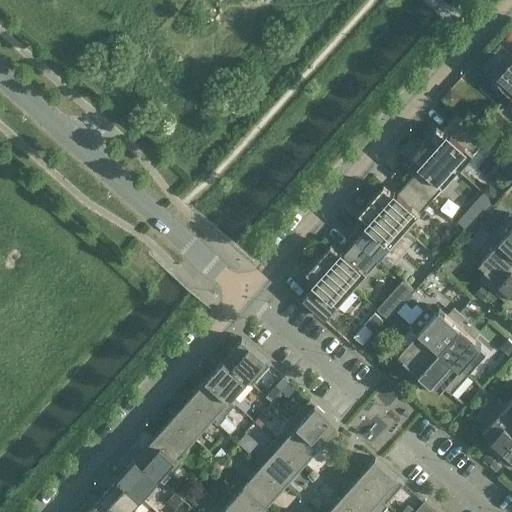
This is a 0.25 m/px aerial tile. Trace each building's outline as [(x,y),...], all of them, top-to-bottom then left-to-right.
[(511,53),(499,42),(479,65),(509,92),(511,88),(511,53)] [(485,139),(462,118),(448,135),(437,125),(424,138),(458,169),(485,139)] [(458,169),(424,138),(412,152),(423,162),(409,178),(432,198),(458,169)] [(432,198),(409,178),(395,193),(384,184),(371,197),(405,228),(432,198)] [(405,228),(371,197),(359,211),(370,221),(356,237),(379,257),(390,267),(416,238),(405,228)] [(511,213),(510,211),(492,231),(511,249),(511,213)] [(511,266),(511,249),(492,231),(475,250),(483,257),(478,262),(492,274),(486,282),(493,288),(511,266)] [(379,257),(356,237),(342,253),(331,243),(319,256),(352,287),(379,257)] [(352,287),(319,256),(306,270),(318,280),(303,296),(326,317),(352,287)] [(511,266),(493,288),(500,294),(507,287),(511,291),(511,266)] [(391,316),(413,284),(400,275),(378,307),(391,316)] [(404,296),(397,309),(412,318),(419,305),(404,296)] [(453,318),(439,306),(435,311),(427,304),(411,322),(418,329),(439,348),(467,317),(460,311),(453,318)] [(355,331),(365,340),(386,317),(376,307),(355,331)] [(467,317),(439,348),(468,374),(486,354),(478,347),(482,343),(468,331),(474,323),(467,317)] [(405,372),(412,379),(439,348),(418,329),(398,352),(412,365),(405,372)] [(271,363),(242,337),(224,357),(253,383),(271,363)] [(439,348),(412,379),(419,385),(425,378),(439,390),(444,385),(452,392),(468,374),(439,348)] [(253,383),(224,357),(207,377),(230,398),(247,379),(252,384),(253,383)] [(272,400),(290,380),(283,374),(266,394),(272,400)] [(230,398),(207,377),(189,397),(212,417),(230,398)] [(290,382),(282,390),(287,394),(295,386),(290,382)] [(212,417),(189,397),(171,416),(195,437),(212,417)] [(511,397),(505,405),(497,398),(496,399),(511,412),(511,397)] [(339,424),(310,398),(292,418),(321,444),(339,424)] [(511,439),(511,412),(496,399),(480,417),(488,424),(483,429),(497,441),(490,449),(498,455),(511,439)] [(261,425),(269,415),(264,410),(255,420),(261,425)] [(195,437),(171,416),(154,436),(182,462),(183,461),(177,456),(195,437)] [(321,444),(292,418),(274,438),(303,463),(321,444)] [(182,462),(154,436),(136,456),(165,481),(182,462)] [(303,463),(274,438),(257,457),(286,483),(303,463)] [(511,439),(498,455),(505,462),(511,455),(511,439)] [(226,451),(221,446),(214,454),(219,459),(226,451)] [(165,481),(136,456),(119,475),(142,496),(159,477),(164,482),(165,481)] [(404,482),(375,456),(357,476),(386,502),(404,482)] [(261,463),(245,482),(268,503),(286,483),(257,457),(256,458),(261,463)] [(142,496),(119,475),(101,495),(120,511),(137,511),(132,507),(142,496)] [(357,511),(381,511),(388,504),(386,502),(357,476),(340,496),(357,511)] [(222,496),(222,497),(238,511),(259,511),(268,503),(245,482),(227,501),(222,496)] [(199,483),(187,497),(197,505),(209,491),(199,483)] [(183,485),(177,491),(184,498),(190,491),(183,485)] [(175,508),(183,499),(175,491),(167,500),(175,508)] [(120,511),(101,495),(85,511),(120,511)] [(357,511),(340,496),(325,511),(357,511)] [(238,511),(222,497),(207,511),(238,511)]
